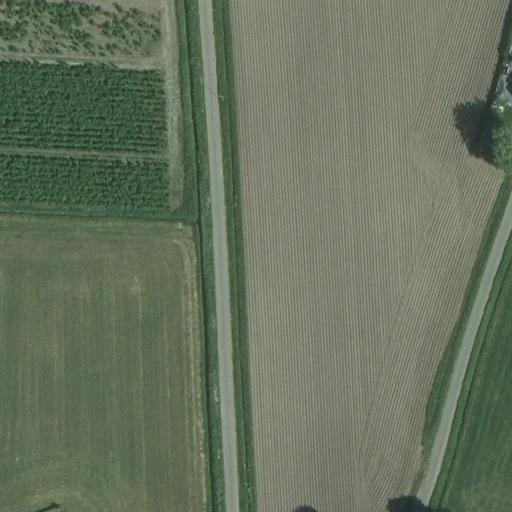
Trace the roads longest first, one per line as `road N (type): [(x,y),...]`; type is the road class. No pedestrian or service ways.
road 1 (unclassified): [(232,511),(200,0)]
road 2 (unclassified): [(413,511),(511,212)]
